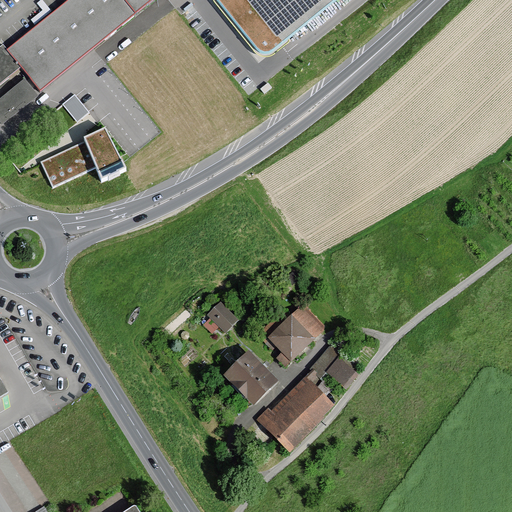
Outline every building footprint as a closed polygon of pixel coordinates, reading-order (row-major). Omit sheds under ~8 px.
[(157,0),(71,0),(6,52),(2,48),(0,49),(0,86),(20,70),(40,95),(157,0)] [(216,0),(263,61),(338,0),(216,0)] [(37,98),(24,81),(0,100),(0,126),(1,127),(37,98)] [(77,122),(90,112),(76,93),(63,103),(77,122)] [(106,133),(40,163),(52,189),(95,169),(102,184),(125,173),(106,133)] [(207,317),(224,336),(237,323),(220,305),(207,317)] [(315,343),(292,318),(268,341),(291,366),(315,343)] [(358,372),(331,346),(309,369),(320,379),(325,373),(342,389),(358,372)] [(278,384),(248,354),(223,378),(253,409),(278,384)] [(332,406),(303,378),(270,412),(266,409),(254,421),(287,452),(332,406)] [(0,399),(8,395),(0,381),(0,399)]
